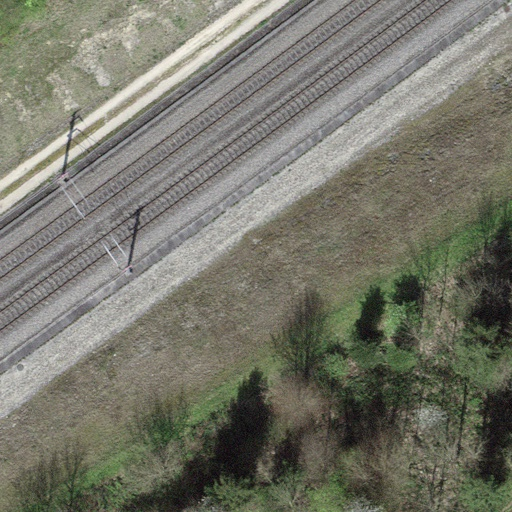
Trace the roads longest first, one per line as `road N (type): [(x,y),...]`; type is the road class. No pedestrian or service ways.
road 1 (track): [(0,398),(511,19)]
road 2 (track): [(0,194),(263,0)]
